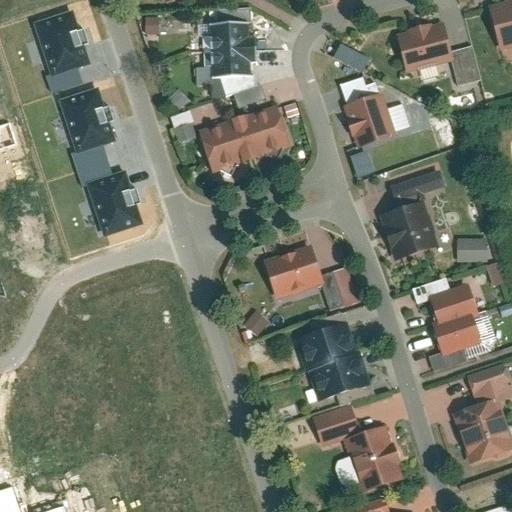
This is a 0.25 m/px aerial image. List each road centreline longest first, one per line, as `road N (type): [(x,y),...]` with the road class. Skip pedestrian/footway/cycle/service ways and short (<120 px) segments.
road 1 (residential): [(343,205),(446,511)]
road 2 (residential): [(272,511),(189,259)]
road 3 (residential): [(404,0),(319,23),(301,50),(333,178)]
road 4 (residential): [(179,228),(103,0)]
road 5 (residential): [(0,365),(25,346),(65,278),(183,241)]
road 6 (residential): [(189,259),(343,205)]
road 7 (residential): [(333,178),(179,228)]
